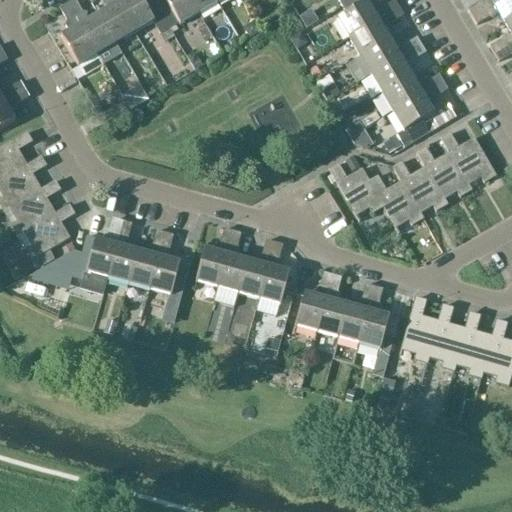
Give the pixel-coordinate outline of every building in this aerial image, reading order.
[(135,36),(113,0),(103,0),(109,10),(98,16),(116,47),(135,36)] [(124,0),(113,0),(135,36),(153,25),(165,45),(175,39),(170,31),(153,3),(144,8),(139,0),(126,0),(125,1),(124,0)] [(159,0),(153,3),(170,31),(179,26),(180,28),(199,17),(189,0),(159,0)] [(189,0),(199,17),(218,6),(214,0),(189,0)] [(358,0),(342,10),(347,16),(337,22),(348,41),(399,11),(395,3),(374,16),(364,0),(358,0)] [(342,0),(338,3),(342,10),(358,0),(342,0)] [(472,19),(504,0),(488,0),(468,12),(472,19)] [(511,21),(511,0),(504,0),(472,19),(477,27),(498,15),(504,26),(511,21)] [(116,47),(98,16),(87,23),(75,2),(67,7),(98,58),(116,47)] [(313,22),(325,18),(319,4),(308,8),(313,22)] [(98,58),(67,7),(60,11),(72,32),(60,39),(78,69),(98,58)] [(399,11),(348,41),(359,60),(390,42),(383,31),(404,18),(399,11)] [(511,21),(504,26),(511,37),(490,49),(494,57),(511,46),(511,21)] [(254,24),(243,30),(249,41),(261,35),(254,24)] [(194,25),(182,32),(190,46),(202,40),(194,25)] [(390,42),(359,60),(370,78),(421,48),(417,40),(396,53),(390,42)] [(511,46),(494,57),(499,64),(511,56),(511,46)] [(421,48),(370,78),(381,97),(412,79),(405,68),(426,56),(421,48)] [(98,58),(78,69),(84,79),(103,67),(98,58)] [(198,61),(191,65),(195,72),(202,68),(198,61)] [(315,69),(308,73),(314,82),(321,78),(315,69)] [(412,79),(381,97),(393,116),(443,85),(439,77),(418,90),(412,79)] [(0,106),(25,92),(20,85),(0,96),(0,106)] [(448,93),(443,85),(393,116),(403,134),(397,138),(404,150),(431,134),(424,123),(434,117),(427,105),(448,93)] [(333,87),(321,94),(328,105),(340,97),(333,87)] [(473,90),(473,101),(490,102),(490,90),(473,90)] [(25,92),(0,106),(0,132),(15,124),(8,112),(29,100),(25,92)] [(130,112),(125,102),(101,116),(106,126),(130,112)] [(337,102),(328,107),(335,118),(343,113),(337,102)] [(346,132),(350,140),(380,122),(375,114),(346,132)] [(0,184),(27,168),(18,153),(33,145),(27,135),(0,151),(0,184)] [(440,142),(449,156),(468,187),(481,179),(485,186),(496,179),(474,141),(458,151),(450,136),(440,142)] [(395,138),(382,146),(389,156),(401,149),(395,138)] [(472,194),(468,187),(449,156),(434,165),(426,151),(416,156),(425,170),(444,202),(457,195),(460,201),(472,194)] [(353,158),(344,163),(350,174),(359,170),(353,158)] [(27,168),(0,184),(0,209),(3,215),(41,192),(32,177),(47,169),(41,160),(27,168)] [(448,208),(444,202),(425,170),(410,179),(402,165),(392,170),(401,185),(401,184),(420,216),(432,209),(436,215),(448,208)] [(368,212),(372,217),(383,210),(368,185),(369,184),(362,172),(346,181),(338,167),(329,173),(356,219),(368,212)] [(424,222),(420,216),(401,184),(401,185),(386,193),(378,179),(369,184),(368,185),(383,210),(395,231),(408,224),(411,229),(424,222)] [(41,192),(3,215),(17,239),(55,217),(55,216),(47,202),(61,193),(55,184),(41,192)] [(69,208),(55,216),(55,217),(17,239),(32,263),(70,241),(61,226),(75,218),(69,208)] [(108,245),(86,239),(77,273),(108,282),(123,224),(115,222),(108,245)] [(123,224),(108,282),(129,287),(138,253),(126,250),(132,227),(123,224)] [(217,291),(233,234),(225,232),(218,255),(205,251),(196,285),(217,291)] [(138,253),(129,287),(150,293),(165,236),(157,234),(150,257),(138,253)] [(233,234),(217,291),(238,297),(248,263),(235,259),(241,236),(233,234)] [(165,236),(150,293),(171,299),(171,297),(180,265),(167,262),(173,238),(165,236)] [(260,266),(248,263),(238,297),(259,303),(275,246),(266,243),(260,266)] [(283,248),(275,246),(259,303),(280,309),(290,275),(277,271),(283,248)] [(53,266),(27,281),(47,287),(52,272),(53,266)] [(19,268),(9,274),(14,283),(24,278),(19,268)] [(317,335),(332,278),(324,276),(318,299),(305,296),(295,330),(317,335)] [(332,278),(317,335),(338,341),(347,307),(335,304),(341,281),(332,278)] [(360,311),(347,307),(338,341),(359,347),(375,290),(366,287),(360,311)] [(375,290),(359,347),(380,353),(390,319),(377,315),(383,292),(375,290)] [(426,367),(438,324),(422,320),(426,304),(415,301),(399,359),(400,359),(402,354),(415,358),(414,363),(426,367)] [(452,374),(464,332),(449,327),(453,312),(442,308),(438,324),(426,367),(427,367),(429,361),(442,365),(441,371),(452,374)] [(479,382),(491,339),(476,335),(480,319),(469,316),(464,332),(452,374),(454,375),(456,369),(469,373),(468,378),(479,382)] [(108,324),(104,336),(114,339),(117,327),(108,324)] [(491,339),(479,382),(481,382),(482,376),(496,380),(495,386),(498,387),(508,390),(510,383),(511,376),(511,344),(503,342),(507,327),(496,324),(491,339)] [(138,331),(125,327),(121,340),(134,344),(138,331)] [(268,340),(265,351),(278,355),(281,343),(268,340)] [(276,359),(273,373),(281,375),(284,361),(276,359)] [(388,373),(386,382),(395,383),(397,375),(388,373)] [(384,382),(376,410),(388,413),(395,385),(384,382)] [(344,395),(342,404),(354,406),(356,398),(344,395)]
